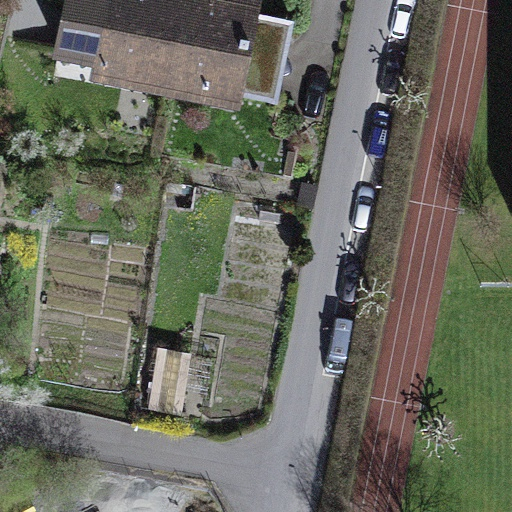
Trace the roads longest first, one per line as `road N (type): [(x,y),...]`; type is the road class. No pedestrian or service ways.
road 1 (residential): [(380,0),(290,472)]
road 2 (residential): [(0,417),(290,472)]
